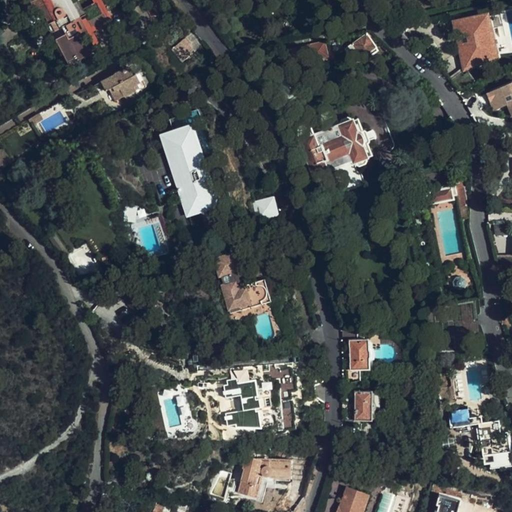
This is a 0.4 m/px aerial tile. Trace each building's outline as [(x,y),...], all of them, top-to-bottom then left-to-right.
[(44,39),(46,39),(54,34),(57,40),(45,47),(59,75),(98,56),(95,49),(99,47),(97,44),(93,46),(86,32),(102,24),(101,21),(105,19),(99,8),(95,10),(90,0),(31,0),(27,2),(33,15),(35,14),(43,30),(41,31),(41,32),(40,34),(41,36),(43,38),(44,39)] [(481,21),(450,29),(460,69),(490,62),(481,21)] [(105,30),(102,24),(86,32),(93,46),(97,44),(93,36),(105,30)] [(377,48),(367,35),(347,49),(350,54),(356,50),(362,58),(364,60),(378,51),(376,48),(377,48)] [(195,53),(184,39),(172,49),(182,62),(195,53)] [(322,47),(321,43),(284,52),(285,60),(302,56),(304,62),(331,57),(328,45),(322,47)] [(244,66),(251,77),(253,75),(256,82),(264,77),(254,60),(244,66)] [(113,88),(119,99),(142,87),(136,75),(132,76),(128,68),(113,75),(113,76),(101,83),(105,92),(109,90),(113,88)] [(442,80),(454,94),(473,87),(466,71),(442,80)] [(300,96),(289,72),(277,78),(289,101),(300,96)] [(497,110),(508,105),(511,115),(511,83),(490,92),(497,110)] [(115,101),(119,99),(113,88),(109,90),(115,101)] [(487,92),(477,96),(481,106),(491,102),(487,92)] [(296,133),(317,188),(318,187),(319,190),(323,191),(329,189),(330,185),(329,183),(332,182),(328,171),(352,162),(353,165),(357,166),(364,164),(366,160),(365,158),(372,155),(367,143),(369,140),(366,132),(363,131),(357,119),(351,122),(349,119),(346,118),(340,120),(339,123),(340,126),(338,127),(332,110),(316,115),(323,132),(313,136),(311,127),(308,128),(307,126),(304,124),(298,127),(296,130),(297,133),(296,133)] [(163,137),(188,215),(217,206),(193,128),(163,137)] [(493,130),(477,130),(480,138),(493,138),(493,130)] [(0,148),(0,165),(3,168),(12,161),(2,147),(0,148)] [(465,187),(464,181),(453,183),(454,187),(442,189),(437,190),(425,192),(426,200),(430,200),(431,203),(453,199),(452,195),(456,194),(460,218),(467,217),(464,205),(467,204),(463,187),(465,187)] [(259,220),(277,216),(273,200),(255,204),(259,220)] [(122,220),(134,222),(136,209),(125,207),(122,220)] [(69,254),(55,233),(49,237),(63,258),(69,254)] [(241,308),(242,310),(272,302),(265,279),(246,284),(247,287),(240,289),(238,281),(239,281),(237,272),(242,270),(237,252),(224,256),(214,258),(219,277),(222,276),(224,284),(221,285),(228,312),(241,308)] [(511,254),(492,254),(497,270),(501,270),(511,271),(511,254)] [(511,271),(501,270),(501,280),(511,280),(511,271)] [(462,277),(456,278),(453,282),(454,288),(460,291),(465,290),(468,285),(467,280),(462,277)] [(511,288),(498,288),(499,300),(511,300),(511,288)] [(474,302),(458,305),(464,343),(480,341),(474,302)] [(358,327),(341,331),(343,338),(343,341),(350,341),(363,341),(363,331),(358,331),(358,327)] [(363,341),(350,341),(350,366),(350,370),(356,370),(359,370),(369,369),(368,341),(363,341)] [(356,378),(356,370),(350,370),(350,366),(342,366),(342,378),(352,379),(356,378)] [(286,427),(295,425),(294,416),(297,416),(292,390),(296,389),(295,381),(296,381),(295,376),(291,376),(290,368),(282,370),(281,368),(279,368),(278,369),(277,371),(276,371),(277,375),(281,375),(283,385),(271,387),(272,393),(259,396),(256,379),(238,383),(237,379),(226,381),(227,385),(223,385),(225,392),(223,392),(224,395),(225,395),(226,399),(241,395),(244,410),(226,414),(227,417),(225,417),(226,420),(227,420),(228,426),(236,424),(241,423),(241,424),(242,425),(244,426),(245,425),(246,424),(246,423),(257,422),(256,412),(256,410),(278,406),(281,422),(280,422),(281,428),(276,429),(276,431),(286,429),(286,427)] [(313,382),(302,383),(304,402),(314,401),(318,397),(317,386),(313,382)] [(373,392),(355,392),(355,421),(373,421),(373,409),(373,392)] [(473,425),(470,408),(454,412),(457,428),(473,425)] [(262,429),(259,412),(256,412),(257,422),(246,423),(246,424),(245,425),(244,426),(242,425),(241,424),(241,423),(236,424),(237,429),(262,429)] [(511,463),(511,461),(508,431),(501,432),(499,420),(480,423),(484,454),(489,453),(491,467),(504,465),(511,463)] [(256,497),(261,479),(291,480),(291,460),(257,459),(247,456),(244,468),(247,469),(240,492),(256,497)] [(152,473),(150,472),(146,473),(145,476),(146,479),(149,480),(153,479),(154,476),(152,473)] [(358,511),(365,494),(347,487),(339,509),(342,510),(341,511),(358,511)] [(364,511),(370,495),(365,494),(358,511),(364,511)] [(438,511),(457,511),(461,501),(439,495),(437,505),(440,506),(438,511)] [(152,511),(163,511),(167,502),(162,500),(160,505),(155,504),(152,511)]
